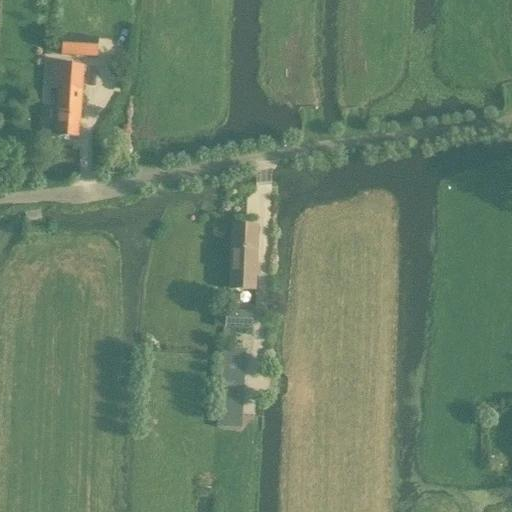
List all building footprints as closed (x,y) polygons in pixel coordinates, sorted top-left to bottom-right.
[(96,38),(61,36),(60,55),(95,57),(96,38)] [(56,136),(79,138),(83,66),(52,63),(50,88),(59,88),(56,136)] [(254,290),(255,259),(256,227),(230,226),(228,290),(254,290)] [(252,312),(226,311),(225,327),(252,328),(252,312)] [(220,376),(217,428),(241,429),(242,416),(244,377),(245,356),(222,354),(220,376)]
